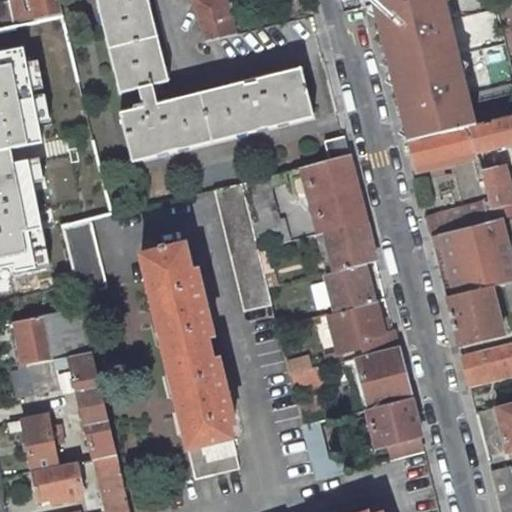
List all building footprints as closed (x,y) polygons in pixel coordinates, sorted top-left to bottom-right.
[(14,0),(5,2),(10,27),(54,17),(50,0),(14,0)] [(95,0),(120,95),(138,90),(142,104),(132,106),(134,110),(119,114),(132,162),(313,118),(300,69),(257,80),(256,77),(242,81),(243,84),(157,105),(152,86),(168,82),(147,0),(95,0)] [(190,0),(205,44),(234,36),(224,0),(190,0)] [(475,126),(442,0),(379,0),(370,3),(406,142),(467,128),(475,126)] [(23,27),(0,32),(0,271),(54,262),(32,148),(44,126),(23,27)] [(511,117),(475,126),(467,128),(475,152),(494,148),(511,143),(511,117)] [(467,128),(406,142),(413,168),(470,153),(475,152),(467,128)] [(348,156),(343,137),(323,142),(329,161),(348,156)] [(475,152),(470,153),(477,181),(482,180),(481,174),(475,152)] [(324,233),(365,223),(348,156),(329,161),(305,167),(322,234),(324,233)] [(299,169),(316,235),(322,234),(305,167),(299,169)] [(511,204),(511,196),(504,168),(481,174),(482,180),(487,201),(489,211),(511,204)] [(267,178),(242,183),(259,250),(290,242),(284,219),(279,221),(267,178)] [(265,276),(259,250),(242,183),(214,191),(243,312),(272,305),(268,288),(265,276)] [(511,204),(489,211),(487,201),(426,219),(431,237),(511,216),(511,204)] [(363,266),(375,263),(365,223),(324,233),(334,272),(363,266)] [(68,229),(73,289),(96,287),(91,227),(68,229)] [(159,251),(140,256),(195,480),(239,469),(229,427),(225,411),(230,409),(223,378),(217,379),(213,363),(207,338),(203,322),(209,320),(201,289),(196,290),(192,274),(185,246),(165,250),(164,245),(158,247),(159,251)] [(334,272),(325,275),(335,314),(374,304),(363,266),(334,272)] [(197,273),(192,274),(196,290),(201,289),(197,273)] [(271,274),(265,276),(268,288),(274,287),(271,274)] [(502,335),(490,287),(490,286),(445,298),(457,346),(502,335)] [(335,314),(327,315),(340,363),(356,359),(387,351),(397,348),(394,334),(383,337),(374,304),(335,314)] [(82,310),(18,322),(27,365),(69,356),(92,351),(82,310)] [(209,320),(203,322),(207,338),(213,336),(209,320)] [(511,345),(460,358),(466,379),(511,367),(511,345)] [(369,409),(410,399),(397,348),(387,351),(356,359),(369,409)] [(92,351),(69,356),(71,367),(94,459),(116,454),(92,351)] [(295,393),(316,386),(305,354),(283,361),(295,393)] [(56,371),(71,367),(69,356),(27,365),(26,365),(33,394),(60,387),(56,371)] [(217,379),(223,378),(219,362),(213,363),(217,379)] [(511,367),(466,379),(468,387),(511,375),(511,367)] [(302,426),(325,421),(318,395),(295,401),(302,426)] [(369,409),(366,410),(376,449),(388,446),(420,437),(410,399),(369,409)] [(511,403),(495,407),(507,451),(511,449),(511,403)] [(230,409),(225,411),(229,427),(234,425),(230,409)] [(11,433),(23,430),(32,472),(57,466),(47,415),(9,423),(11,433)] [(332,438),(327,420),(325,421),(302,426),(311,462),(332,456),(327,439),(332,438)] [(424,452),(420,437),(388,446),(391,459),(424,452)] [(130,511),(116,454),(94,459),(107,511),(130,511)] [(332,456),(311,462),(315,478),(345,471),(340,454),(332,456)] [(81,491),(75,463),(57,466),(32,472),(38,500),(49,498),(50,503),(55,502),(54,497),(60,496),(81,491)] [(511,511),(511,472),(510,466),(490,471),(500,511),(511,511)]
